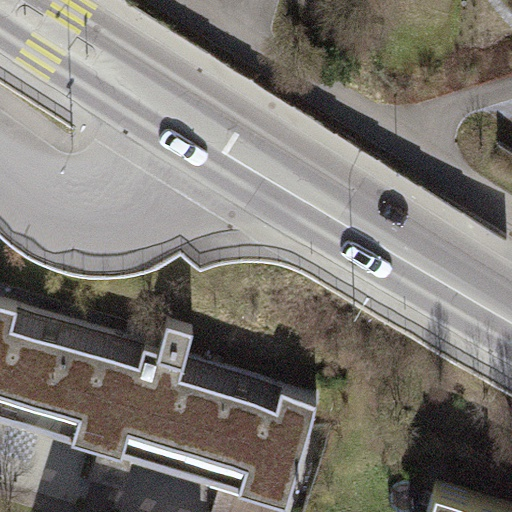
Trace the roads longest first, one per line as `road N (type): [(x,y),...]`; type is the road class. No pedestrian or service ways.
road 1 (primary): [(511,309),(195,119)]
road 2 (residential): [(195,119),(148,178),(105,193),(61,191),(0,146)]
road 3 (primary): [(195,119),(5,0)]
